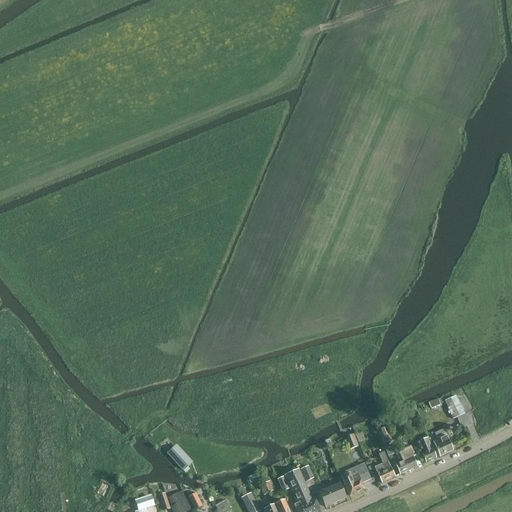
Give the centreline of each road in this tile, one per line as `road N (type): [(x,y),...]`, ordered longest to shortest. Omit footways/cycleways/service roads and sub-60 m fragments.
road 1 (track): [(11,262),(96,378),(113,384),(160,371),(171,362),(268,132),(252,125),(0,234)]
road 2 (track): [(0,189),(275,83),(319,29),(401,0)]
road 3 (track): [(0,253),(11,262),(37,262),(228,184),(247,187)]
road 4 (residential): [(349,511),(511,433)]
road 5 (track): [(124,511),(96,499),(92,484),(103,471),(137,469),(121,444),(151,421)]
